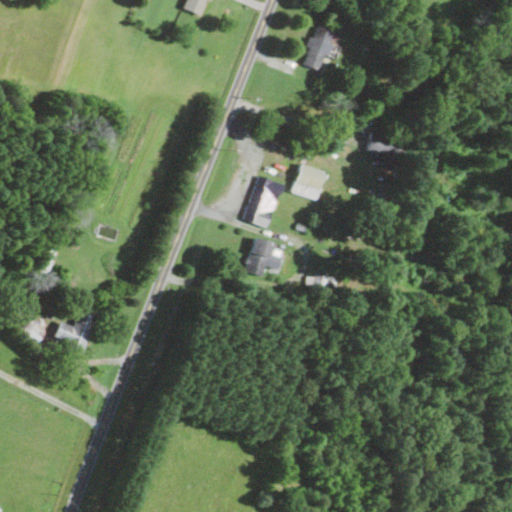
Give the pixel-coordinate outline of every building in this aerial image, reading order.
[(204,0),(184,0),(182,8),(200,15),(204,0)] [(333,31),(316,25),(312,37),(310,37),(301,64),(319,70),(329,43),(328,43),(333,31)] [(366,154),(382,156),(380,168),(397,170),(401,137),(369,133),(366,154)] [(323,169),(297,164),(291,194),(318,199),(323,169)] [(267,228),(281,183),(257,176),(243,220),(267,228)] [(282,257),(271,253),(274,243),(254,237),(243,271),(261,277),(263,269),(277,273),(282,257)] [(304,274),(304,287),(333,287),(333,275),(304,274)] [(71,324),(58,320),(51,338),(82,349),(95,315),(77,309),(71,324)]
